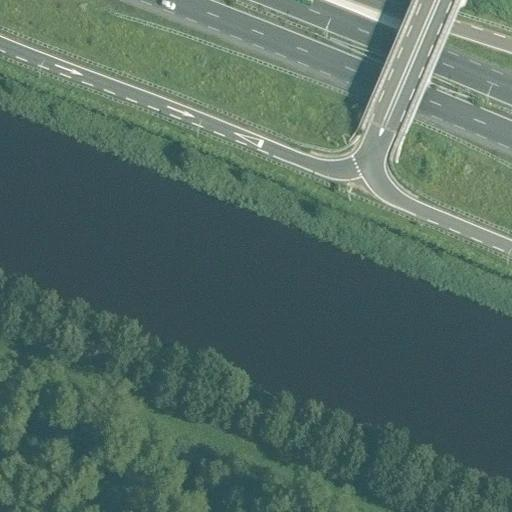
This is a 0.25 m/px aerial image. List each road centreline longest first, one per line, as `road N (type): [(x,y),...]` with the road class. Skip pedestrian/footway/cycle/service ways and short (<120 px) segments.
road 1 (trunk): [(0,43),(313,167),(347,173),(372,161)]
road 2 (trunk): [(165,0),(511,138)]
road 3 (trunk): [(511,94),(284,0)]
road 4 (secondary): [(372,161),(440,0)]
road 5 (trunk): [(372,161),(395,198),(511,247)]
road 6 (trunk): [(511,48),(367,0)]
